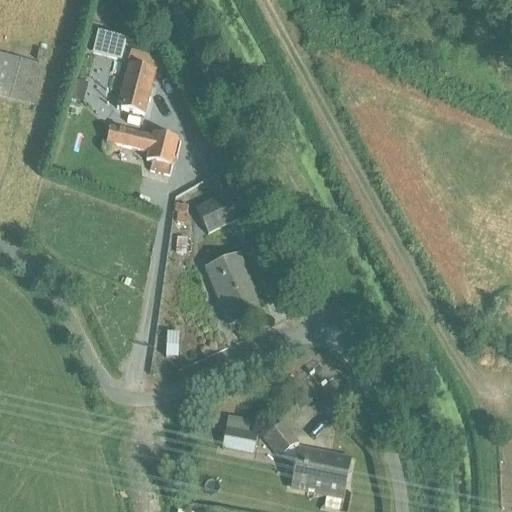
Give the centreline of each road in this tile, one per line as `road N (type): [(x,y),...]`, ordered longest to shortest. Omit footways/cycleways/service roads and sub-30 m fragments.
road 1 (unclassified): [(0,246),(55,296),(107,385),(136,402),(178,394),(327,324)]
road 2 (unclassified): [(170,0),(246,140),(327,324)]
road 3 (unclassified): [(327,324),(382,433),(400,511)]
